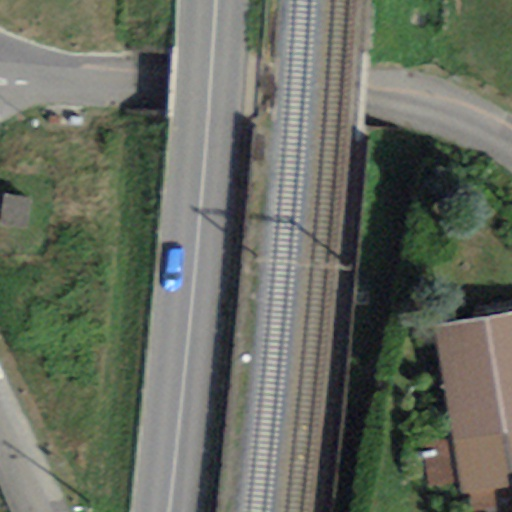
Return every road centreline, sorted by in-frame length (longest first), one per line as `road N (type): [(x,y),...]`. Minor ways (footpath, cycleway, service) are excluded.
road 1 (primary): [(163,511),(217,0)]
road 2 (unclassified): [(0,86),(381,102)]
road 3 (residential): [(381,102),(455,116),(511,143)]
